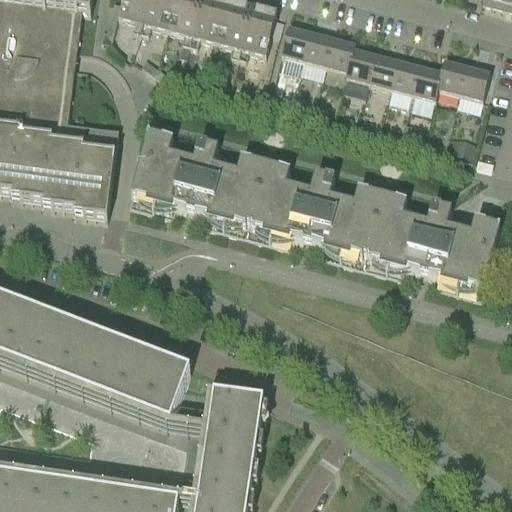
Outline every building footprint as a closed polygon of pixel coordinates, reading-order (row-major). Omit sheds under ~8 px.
[(0,0),(0,202),(11,204),(11,208),(43,212),(42,216),(74,220),(74,224),(107,228),(118,141),(67,134),(81,22),(56,18),(58,0),(0,0)] [(92,0),(58,0),(56,18),(81,22),(90,23),(92,0)] [(140,43),(151,0),(124,0),(121,13),(113,11),(106,40),(113,42),(117,26),(135,31),(133,41),(140,43)] [(167,40),(177,0),(151,0),(140,43),(148,45),(150,35),(167,40)] [(189,55),(203,0),(197,0),(196,2),(187,0),(177,0),(167,40),(184,44),(181,53),(189,55)] [(216,52),(227,10),(208,5),(209,0),(203,0),(189,55),(196,57),(199,48),(216,52)] [(508,0),(484,0),(481,11),(504,17),(508,0)] [(238,68),(253,11),(247,9),(245,15),(227,10),(216,52),(233,57),(230,66),(238,68)] [(265,65),(276,23),(257,18),(259,12),(253,11),(238,68),(245,70),(248,61),(265,65)] [(285,45),(280,65),(285,66),(281,80),(299,84),(300,83),(303,71),(312,38),(289,32),(285,45)] [(325,77),(334,44),(312,38),(303,71),(325,77)] [(102,39),(100,50),(110,53),(113,42),(106,40),(102,39)] [(355,55),(357,50),(334,44),(325,77),(346,82),(347,83),(354,55),(355,55)] [(346,88),(342,102),(364,108),(368,93),(377,61),(355,55),(354,55),(347,83),(346,82),(345,87),(346,88)] [(390,99),(399,66),(377,61),(368,93),(390,99)] [(412,105),(421,72),(399,66),(390,99),(412,105)] [(459,105),(468,72),(445,66),(442,78),(443,78),(437,99),(438,99),(459,105)] [(157,76),(145,68),(141,74),(153,83),(157,76)] [(435,111),(438,99),(437,99),(443,78),(442,78),(421,72),(412,105),(435,111)] [(482,111),(491,78),(468,72),(459,105),(482,111)] [(153,83),(165,91),(170,85),(157,76),(153,83)] [(188,96),(203,100),(205,92),(190,89),(188,96)] [(219,96),(205,92),(203,100),(217,104),(219,96)] [(261,115),(263,108),(234,100),(232,108),(261,115)] [(280,120),(282,111),(269,108),(266,117),(280,120)] [(312,128),(314,119),(301,116),(298,125),(312,128)] [(325,131),(327,123),(314,119),(312,128),(325,131)] [(356,140),(358,131),(345,127),(342,136),(356,140)] [(368,143),(371,134),(358,131),(356,140),(368,143)] [(405,132),(402,142),(413,145),(416,135),(405,132)] [(400,152),(402,142),(389,139),(386,148),(400,152)] [(412,155),(415,146),(413,145),(402,142),(400,152),(412,155)] [(266,174),(265,174),(264,174),(240,168),(216,162),(217,158),(198,152),(194,168),(169,162),(173,150),(149,144),(149,143),(147,143),(128,215),(151,221),(153,222),(153,221),(174,227),(174,226),(173,225),(175,218),(184,220),(185,220),(194,223),(197,223),(205,226),(203,233),(201,233),(201,234),(222,239),(221,240),(224,240),(246,246),(268,252),(270,253),(270,252),(291,258),(291,257),(289,256),(291,249),(300,251),(311,254),(313,254),(322,257),(320,264),(318,264),(318,265),(338,271),(340,271),(363,277),(385,283),(387,284),(387,283),(407,289),(408,288),(406,287),(408,280),(417,282),(429,285),(438,288),(436,295),(435,295),(435,296),(455,302),(457,303),(457,302),(480,308),(499,236),(497,236),(474,230),(469,249),(445,243),(451,220),(431,215),(430,219),(406,212),(383,206),(383,205),(382,205),(381,205),(357,199),(355,206),(331,200),(334,189),(315,183),(314,183),(312,194),(287,188),(289,181),(266,175),(266,174)] [(468,165),(472,151),(456,148),(452,161),(468,165)] [(439,161),(440,153),(428,150),(426,158),(439,161)] [(247,511),(263,413),(216,406),(182,401),(189,382),(0,310),(0,511),(247,511)]
